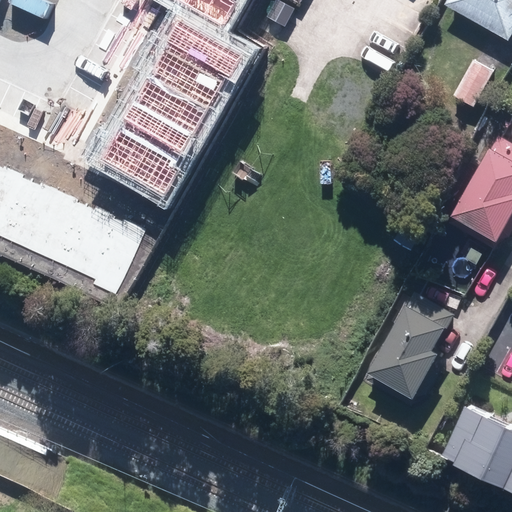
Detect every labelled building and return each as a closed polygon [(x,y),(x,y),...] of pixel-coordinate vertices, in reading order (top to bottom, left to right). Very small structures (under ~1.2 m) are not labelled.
[(31,0),(0,0),(0,35),(8,40),(31,0)] [(229,0),(178,0),(222,25),(235,4),(229,0)] [(294,9),(277,0),(275,0),(267,17),(285,26),(294,9)] [(511,0),(453,0),(451,4),(511,37),(511,0)] [(163,45),(168,48),(224,79),(229,79),(243,53),(177,19),(163,45)] [(150,81),(204,112),(224,79),(168,48),(150,81)] [(497,70),(479,59),(458,95),(477,105),(497,70)] [(150,81),(137,105),(190,135),(204,112),(150,81)] [(122,130),(175,161),(190,135),(137,105),(122,130)] [(175,161),(122,130),(104,160),(164,195),(178,172),(171,168),(175,161)] [(511,216),(511,139),(503,134),(459,213),(501,236),(511,216)] [(0,239),(118,292),(144,231),(0,162),(0,239)] [(409,301),(364,379),(410,405),(455,327),(409,301)] [(511,350),(511,330),(504,326),(478,366),(495,377),(511,350)] [(511,423),(467,404),(443,456),(511,486),(511,423)]
